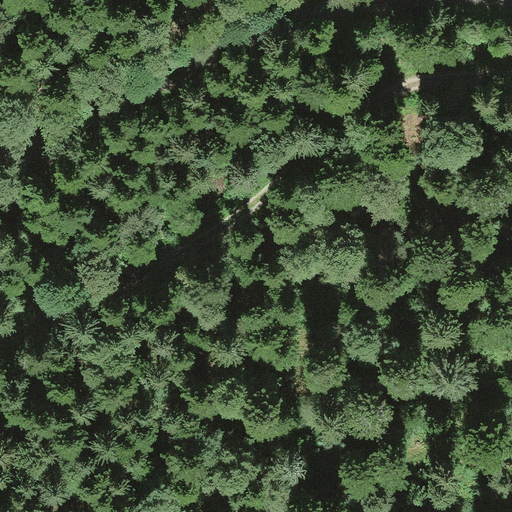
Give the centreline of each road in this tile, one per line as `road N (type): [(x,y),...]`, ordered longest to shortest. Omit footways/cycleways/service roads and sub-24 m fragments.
road 1 (track): [(511,69),(410,83),(347,116),(223,223),(133,280),(0,336)]
road 2 (unclassified): [(0,162),(280,22),(371,0)]
